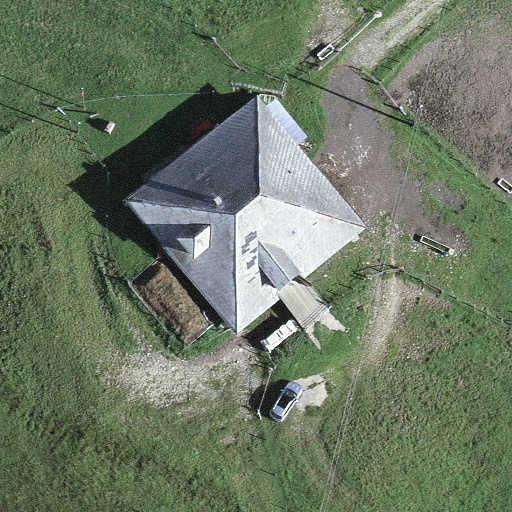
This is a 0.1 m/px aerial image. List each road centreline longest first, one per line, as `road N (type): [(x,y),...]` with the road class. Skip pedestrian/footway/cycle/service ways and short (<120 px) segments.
road 1 (track): [(0,171),(41,168),(62,178),(76,200),(93,327),(103,345),(154,373),(291,412),(321,483),(355,511)]
road 2 (track): [(291,412),(342,372),(374,333),(387,235),(360,111),(362,80),(377,48),(428,0)]
